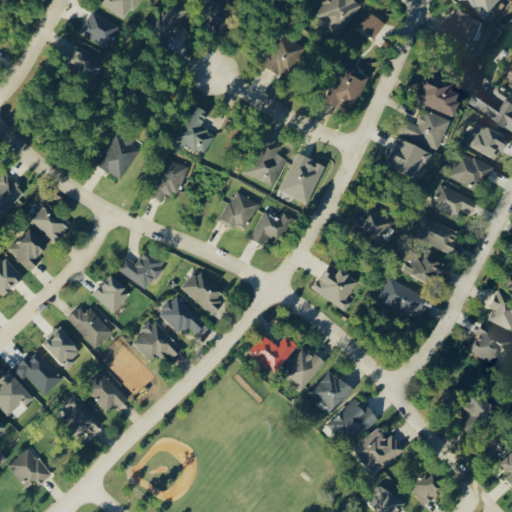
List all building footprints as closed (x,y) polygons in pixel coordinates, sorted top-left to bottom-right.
[(136,0),(129,11),(126,9),(119,18),(96,2),(97,0),(136,0)] [(179,35),(184,23),(182,23),(190,5),(178,0),(166,0),(156,25),(179,35)] [(198,0),(222,0),(222,32),(212,32),(212,30),(208,30),(209,26),(198,26),(198,0)] [(327,0),(317,15),(333,26),(330,31),(339,38),(362,3),(358,0),(327,0)] [(462,0),(493,20),(507,0),(462,0)] [(483,42),(491,21),(459,8),(454,22),(445,18),(439,32),(457,40),(460,32),(483,42)] [(119,23),(91,10),(81,32),(109,46),(119,23)] [(359,29),(377,38),(385,20),(366,12),(359,29)] [(263,63),(287,76),(297,58),(301,61),(308,48),(280,33),(263,63)] [(103,56),(76,44),(68,64),(94,76),(103,56)] [(328,99),(354,109),(369,73),(342,63),(328,99)] [(416,99),(453,115),(463,92),(453,88),(455,82),(428,70),(416,99)] [(511,129),(511,89),(500,82),(497,88),(482,80),(468,104),(511,129)] [(205,154),(216,132),(202,125),(209,110),(197,103),(178,140),(205,154)] [(417,123),(404,119),(399,133),(439,148),(450,118),(423,108),(417,123)] [(467,141),(496,158),(502,147),(505,149),(511,138),(478,120),(467,141)] [(98,165),(123,178),(140,145),(115,132),(98,165)] [(248,173),(275,185),(287,157),(278,152),(282,143),(264,135),(248,173)] [(429,147),(396,137),(387,167),(421,176),(429,147)] [(312,156),(298,150),(280,190),(309,203),(326,165),(311,159),(312,156)] [(449,177),(468,185),(471,180),(484,185),(492,166),(459,152),(449,177)] [(152,195),(165,200),(168,191),(177,195),(188,166),(166,157),(152,195)] [(0,216),(25,192),(7,173),(0,180),(0,216)] [(430,204),(457,217),(461,208),(471,213),(477,201),(441,183),(430,204)] [(222,222),(247,231),(259,200),(233,190),(222,222)] [(31,219),(54,242),(71,224),(41,196),(33,205),(39,211),(31,219)] [(381,240),(391,216),(364,205),(354,229),(381,240)] [(291,215),(284,211),(280,219),(265,211),(251,237),(263,243),(268,234),(278,240),(291,215)] [(460,232),(424,214),(414,234),(451,252),(460,232)] [(50,247),(31,227),(13,244),(32,264),(50,247)] [(138,263),(126,255),(117,268),(148,288),(166,261),(147,249),(138,263)] [(444,263),(427,254),(423,261),(411,255),(404,269),(432,284),(444,263)] [(315,292),(348,307),(351,300),(348,299),(359,276),(328,263),(315,292)] [(217,296),(223,289),(199,269),(183,287),(213,315),(224,303),(217,296)] [(114,312),(133,292),(112,274),(94,294),(114,312)] [(427,297),(390,276),(378,298),(415,319),(427,297)] [(489,319),(511,330),(511,295),(499,288),(489,306),(494,309),(489,319)] [(159,313),(181,334),(189,326),(196,333),(206,323),(176,295),(159,313)] [(85,312),(80,307),(67,319),(95,348),(113,331),(91,307),(85,312)] [(134,342),(149,356),(154,351),(161,358),(166,353),(172,359),(183,348),(150,318),(140,328),(144,331),(134,342)] [(477,333),(479,334),(471,352),(496,364),(502,351),(509,354),(511,348),(511,337),(482,323),(477,333)] [(253,351),(263,356),(259,362),(278,373),(297,342),(285,335),(279,344),(263,334),(253,351)] [(324,362),(305,347),(282,375),(301,391),(324,362)] [(310,391),(332,412),(354,389),(331,368),(310,391)] [(84,387),(106,411),(115,403),(119,408),(129,398),(102,370),(84,387)] [(470,416),(461,421),(468,434),(499,416),(485,392),(463,404),(470,416)] [(105,422),(73,393),(63,404),(71,412),(67,417),(83,432),(88,427),(95,433),(105,422)] [(362,406),(359,400),(333,415),(347,440),(380,422),(369,403),(362,406)] [(352,448),(372,475),(406,450),(393,433),(388,437),(380,427),(352,448)] [(39,485),(52,474),(30,447),(8,464),(27,488),(36,480),(39,485)] [(511,451),(501,462),(510,473),(506,477),(511,483),(511,451)] [(446,487),(430,469),(410,487),(426,505),(446,487)] [(398,511),(406,503),(382,484),(368,501),(380,511),(398,511)]
